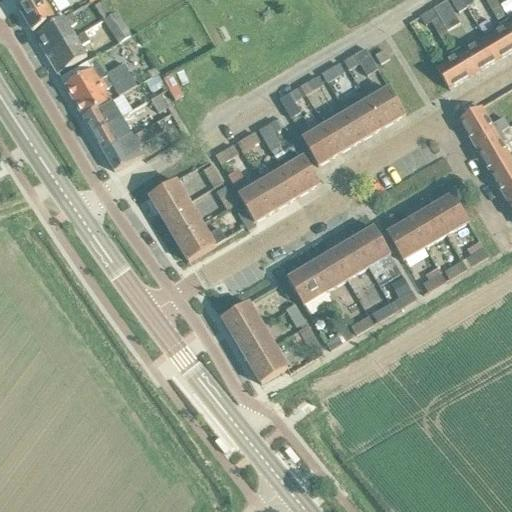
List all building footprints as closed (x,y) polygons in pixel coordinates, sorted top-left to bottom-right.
[(33,34),(50,24),(62,17),(51,0),(32,0),(18,9),(33,34)] [(459,15),(467,10),(468,10),(462,0),(451,0),(450,1),(459,15)] [(505,17),(495,0),(462,0),(468,10),(475,5),(471,0),(484,0),(497,22),(505,17)] [(115,13),(107,1),(95,9),(104,22),(124,11),(123,9),(115,13)] [(449,33),(460,26),(447,3),(435,10),(449,33)] [(449,33),(435,10),(421,18),(426,26),(431,23),(442,42),(449,37),(447,34),(449,33)] [(119,46),(132,38),(124,26),(130,22),(124,11),(104,22),(119,46)] [(52,27),(35,38),(46,56),(74,40),(68,29),(75,25),(70,16),(63,21),(52,27)] [(499,62),(511,54),(511,28),(507,21),(498,26),(501,31),(486,40),(499,62)] [(58,76),(75,66),(86,59),(79,48),(89,42),(84,34),(74,40),(46,56),(58,76)] [(499,62),(486,40),(469,51),(466,45),(459,50),(475,76),(499,62)] [(475,76),(459,50),(450,55),(453,60),(437,69),(436,69),(450,92),(451,91),(450,91),(475,76)] [(379,71),(366,51),(344,64),(349,73),(360,66),(367,78),(379,71)] [(381,66),(390,61),(385,52),(376,57),(381,66)] [(125,67),(106,76),(108,79),(99,84),(88,65),(61,81),(84,119),(111,103),(105,93),(113,88),(119,99),(137,89),(125,67)] [(171,67),(157,75),(164,86),(178,77),(171,67)] [(327,85),(345,75),(340,67),(323,77),(327,85)] [(306,98),(323,88),(318,79),(301,89),(306,98)] [(384,130),(406,117),(390,91),(368,103),(384,130)] [(302,100),(297,92),(280,102),(291,120),(300,115),(294,104),(302,100)] [(158,116),(169,110),(161,97),(151,103),(158,116)] [(94,136),(123,119),(113,102),(111,103),(84,119),(94,136)] [(362,143),(384,130),(368,103),(346,116),(362,143)] [(492,128),(492,127),(481,109),(460,122),(475,149),(510,129),(505,120),(492,128)] [(340,156),(362,143),(346,116),(325,129),(340,156)] [(133,138),(133,137),(123,119),(94,136),(104,155),(133,138)] [(271,154),(284,147),(276,134),(281,131),(276,123),(259,133),(271,154)] [(115,174),(144,157),(139,148),(163,134),(157,124),(133,137),(133,138),(104,155),(115,174)] [(319,169),(340,156),(325,129),(303,142),(319,169)] [(491,175),(511,162),(511,160),(503,145),(507,143),(502,134),(510,130),(510,129),(475,149),(491,175)] [(242,154),(259,143),(255,136),(238,146),(242,154)] [(221,167),(238,156),(233,148),(216,158),(221,167)] [(299,199),(321,186),(305,160),(283,173),(299,199)] [(511,162),(491,175),(506,201),(511,196),(511,162)] [(215,191),(223,186),(212,168),(204,173),(215,191)] [(277,212),(299,199),(283,173),(261,186),(277,212)] [(163,221),(189,205),(176,183),(150,199),(163,221)] [(255,225),(277,212),(261,186),(239,199),(247,211),(255,225)] [(227,211),(235,206),(225,190),(217,195),(227,211)] [(447,237),(452,235),(469,224),(453,198),(431,211),(447,237)] [(176,242),(202,227),(189,205),(163,221),(176,242)] [(247,211),(239,216),(249,233),(257,228),(255,225),(247,211)] [(425,250),(447,237),(431,211),(409,224),(425,250)] [(403,263),(425,250),(409,224),(387,237),(403,263)] [(208,237),(202,227),(176,242),(189,264),(215,249),(215,248),(226,242),(219,230),(208,237)] [(369,270),(391,257),(375,230),(353,243),(369,270)] [(348,283),(369,270),(353,243),(332,256),(348,283)] [(471,269),(488,259),(484,251),(466,261),(471,269)] [(326,296),(348,283),(332,256),(310,269),(326,296)] [(450,282),(467,272),(462,264),(445,274),(450,282)] [(310,269),(288,282),(296,296),(304,309),(309,318),(331,305),(326,296),(310,269)] [(440,277),(437,271),(426,278),(429,284),(424,287),(428,295),(446,285),(441,276),(440,277)] [(288,282),(286,279),(278,283),(288,301),(296,296),(288,282)] [(399,313),(416,303),(411,294),(394,304),(399,313)] [(235,343),(262,327),(249,305),(222,321),(235,343)] [(378,325),(395,315),(390,307),(373,317),(378,325)] [(296,329),(305,324),(295,308),(287,313),(296,329)] [(357,338),(374,328),(369,319),(352,329),(357,338)] [(248,365),(275,349),(262,327),(235,343),(248,365)] [(312,356),(321,351),(308,329),(299,334),(312,356)] [(331,353),(353,341),(348,332),(326,345),(331,353)] [(261,387),(279,376),(288,371),(275,349),(248,365),(261,387)]
